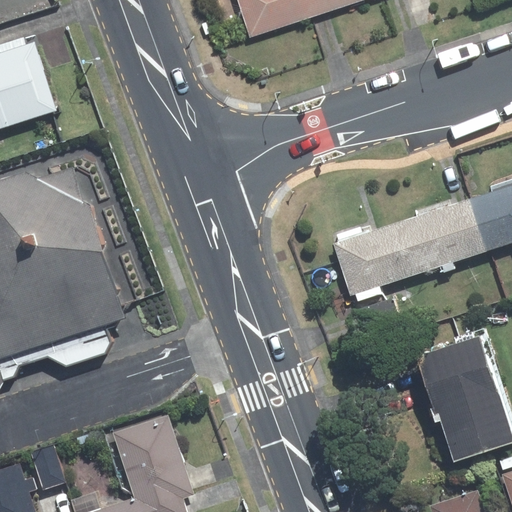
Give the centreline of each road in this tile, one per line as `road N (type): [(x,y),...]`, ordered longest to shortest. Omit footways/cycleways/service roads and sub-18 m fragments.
road 1 (secondary): [(322,511),(205,192)]
road 2 (residential): [(205,192),(284,142),(511,69)]
road 3 (secondary): [(205,192),(128,0)]
